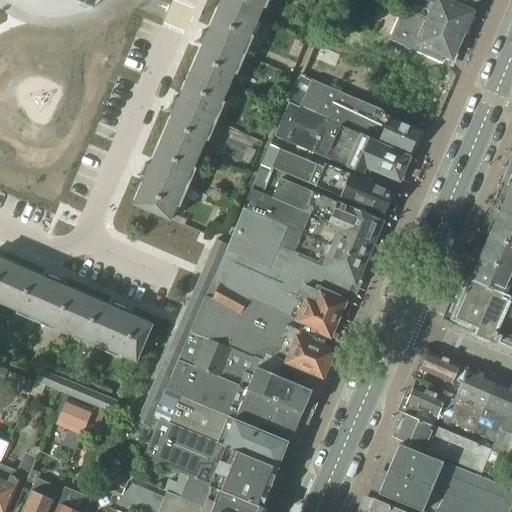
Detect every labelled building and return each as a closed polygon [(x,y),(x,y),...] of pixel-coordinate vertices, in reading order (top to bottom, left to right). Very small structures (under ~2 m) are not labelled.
[(224,0),(221,7),(258,23),(265,8),(269,10),(272,0),(224,0)] [(463,37),(476,6),(462,0),(406,0),(402,10),(425,20),(463,37)] [(205,45),(202,51),(192,73),(229,89),(236,74),(240,76),(257,38),(253,36),(258,23),(221,7),(209,34),(204,32),(199,43),(205,45)] [(453,59),(463,37),(425,20),(402,10),(401,9),(388,39),(386,38),(386,39),(446,64),(449,57),(453,59)] [(176,110),(173,116),(163,139),(200,155),(207,140),(212,142),(229,103),(224,101),(229,89),(192,73),(181,100),(176,97),(171,108),(176,110)] [(329,121),(345,128),(379,142),(380,141),(412,154),(421,132),(389,119),(390,117),(384,115),(386,111),(327,87),(312,81),(299,110),(328,123),(329,121)] [(329,121),(328,123),(299,110),(288,105),(275,135),(368,176),(371,168),(400,181),(401,178),(403,180),(411,162),(408,161),(409,158),(378,145),(379,142),(345,128),(329,121)] [(147,177),(144,183),(135,205),(172,221),(178,205),(184,207),(201,168),(196,166),(200,155),(163,139),(152,165),(147,163),(142,174),(147,177)] [(326,165),(325,169),(279,149),(271,168),(317,187),(318,186),(386,214),(387,213),(390,215),(394,204),(391,203),(395,194),(326,165)] [(261,166),(251,189),(263,194),(272,171),(261,166)] [(280,178),(272,198),(305,212),(342,227),(343,225),(357,231),(356,235),(375,242),(384,221),(313,192),(280,178)] [(511,182),(470,279),(511,296),(511,182)] [(251,189),(246,200),(251,202),(248,209),(289,226),(287,231),(366,264),(368,259),(370,259),(375,248),(373,247),(374,245),(375,242),(356,235),(357,231),(343,225),(342,227),(305,212),(272,198),(263,194),(251,189)] [(218,271),(215,280),(221,283),(235,291),(250,299),(277,310),(278,311),(294,321),(297,323),(332,337),(332,335),(337,337),(343,321),(349,305),(346,304),(354,284),(322,265),(322,264),(280,247),(285,237),(287,231),(289,226),(248,209),(245,208),(229,245),(226,254),(222,263),(218,271)] [(285,237),(280,247),(322,264),(322,265),(354,284),(354,283),(357,284),(358,283),(360,283),(366,269),(364,268),(366,264),(287,231),(285,237)] [(217,240),(213,248),(226,254),(229,245),(217,240)] [(213,248),(209,257),(222,263),(226,254),(213,248)] [(209,257),(206,266),(218,271),(222,263),(209,257)] [(0,303),(1,304),(17,267),(0,259),(0,303)] [(206,266),(202,274),(215,280),(218,271),(206,266)] [(18,315),(56,332),(58,328),(70,333),(86,296),(60,285),(62,280),(50,275),(48,280),(17,267),(1,304),(20,312),(18,315)] [(202,274),(198,283),(211,288),(215,280),(202,274)] [(470,279),(454,318),(460,321),(461,321),(477,329),(474,336),(496,345),(499,338),(501,338),(511,343),(511,296),(470,279)] [(196,323),(193,331),(211,340),(228,347),(255,358),(262,361),(263,359),(264,360),(265,356),(266,354),(288,362),(319,375),(319,376),(325,378),(336,350),(332,348),(332,349),(327,348),(332,337),(297,323),(294,321),(278,311),(277,310),(250,299),(235,291),(221,283),(215,280),(211,288),(207,297),(204,306),(200,314),(196,323)] [(198,283),(194,291),(207,297),(211,288),(198,283)] [(194,291),(191,300),(204,306),(207,297),(194,291)] [(84,343),(123,360),(125,357),(138,362),(154,325),(126,313),(128,308),(116,303),(114,309),(86,296),(70,333),(85,340),(84,343)] [(191,300),(187,309),(200,314),(204,306),(191,300)] [(187,309),(183,317),(196,323),(200,314),(187,309)] [(183,317),(180,326),(193,331),(196,323),(183,317)] [(180,326),(176,334),(189,340),(193,331),(180,326)] [(182,357),(180,361),(304,413),(314,390),(305,386),(301,389),(279,380),(280,376),(259,367),(262,361),(255,358),(228,347),(211,340),(193,331),(189,340),(185,349),(182,357)] [(176,334),(172,343),(185,349),(189,340),(176,334)] [(172,343),(168,352),(182,357),(185,349),(172,343)] [(168,352),(165,360),(178,366),(180,361),(182,357),(168,352)] [(421,371),(459,387),(456,396),(485,408),(497,381),(468,368),(460,365),(429,352),(421,371)] [(165,360),(161,369),(174,375),(178,366),(165,360)] [(170,383),(167,390),(260,429),(263,421),(290,432),(289,434),(295,436),(304,413),(180,361),(178,366),(174,375),(170,383)] [(161,369),(157,377),(170,383),(174,375),(161,369)] [(49,374),(40,370),(36,382),(44,386),(49,374)] [(31,381),(10,372),(5,385),(28,393),(32,381),(31,381)] [(53,389),(58,377),(49,374),(44,386),(53,389)] [(62,393),(67,381),(58,377),(53,389),(62,393)] [(157,377),(154,386),(167,392),(167,390),(170,383),(157,377)] [(71,396),(76,384),(67,381),(62,393),(71,396)] [(414,418),(433,426),(436,418),(438,418),(438,417),(495,442),(491,450),(511,459),(511,419),(485,408),(456,396),(422,381),(419,383),(417,387),(415,386),(407,405),(418,410),(414,418)] [(511,419),(511,386),(497,381),(485,408),(511,419)] [(80,400),(84,388),(76,384),(71,396),(80,400)] [(154,386),(150,395),(163,400),(167,392),(154,386)] [(88,404),(93,391),(84,388),(80,400),(88,404)] [(155,417),(155,418),(287,472),(296,449),(266,436),(267,433),(260,429),(167,390),(167,392),(163,400),(159,409),(155,417)] [(97,407),(102,395),(93,391),(88,404),(97,407)] [(106,411),(111,399),(102,395),(97,407),(106,411)] [(150,395),(146,403),(159,409),(163,400),(150,395)] [(115,414),(120,402),(111,399),(106,411),(115,414)] [(94,436),(103,411),(73,400),(64,425),(94,436)] [(146,403),(142,412),(155,417),(159,409),(146,403)] [(142,412),(139,420),(149,425),(150,430),(155,418),(155,417),(142,412)] [(394,437),(482,473),(490,451),(433,426),(414,418),(404,414),(394,437)] [(155,432),(144,458),(181,474),(177,483),(169,479),(164,491),(167,492),(181,498),(203,507),(212,486),(228,492),(271,509),(287,472),(155,418),(150,430),(155,432)] [(507,511),(511,502),(511,491),(399,443),(389,468),(491,511),(507,511)] [(1,465),(0,465),(0,511),(5,511),(21,476),(28,479),(31,472),(37,458),(25,453),(17,472),(1,465)] [(379,493),(424,511),(491,511),(389,468),(379,493)] [(117,511),(118,511),(121,504),(129,483),(130,481),(113,474),(106,490),(114,493),(108,508),(109,508),(107,511),(117,511)] [(27,502),(22,511),(49,511),(58,492),(33,481),(24,501),(27,502)] [(129,483),(121,504),(129,508),(138,511),(214,511),(203,507),(181,498),(167,492),(165,498),(129,483)] [(212,486),(203,507),(214,511),(270,511),(271,509),(228,492),(212,486)] [(84,511),(90,501),(65,491),(60,503),(56,511),(84,511)] [(408,511),(374,498),(368,511),(408,511)]
